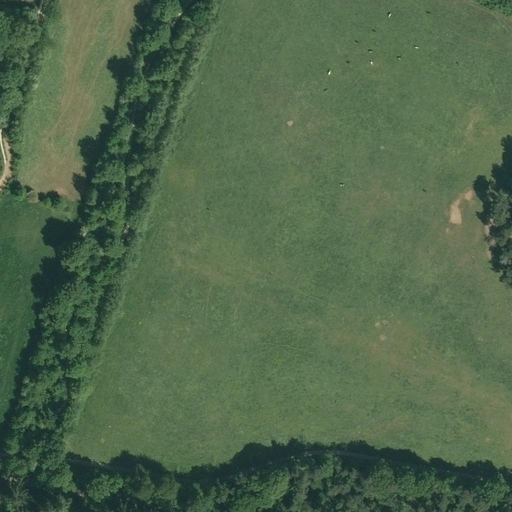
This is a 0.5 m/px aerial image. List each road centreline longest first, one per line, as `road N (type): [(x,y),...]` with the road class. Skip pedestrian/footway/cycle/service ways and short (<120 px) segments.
road 1 (unknown): [(13,454),(194,493),(352,456),(511,485)]
road 2 (track): [(0,481),(161,511)]
road 3 (track): [(511,121),(456,0)]
